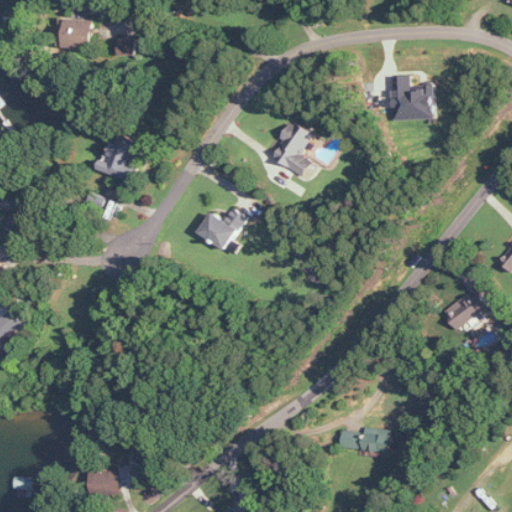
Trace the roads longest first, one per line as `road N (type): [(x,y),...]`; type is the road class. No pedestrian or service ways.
road 1 (residential): [(155,511),(277,423),(392,306),(511,161)]
road 2 (residential): [(511,46),(434,32),(320,41),(286,55),(126,259)]
